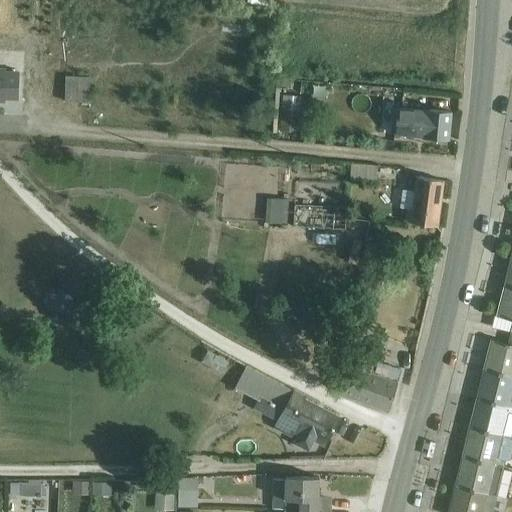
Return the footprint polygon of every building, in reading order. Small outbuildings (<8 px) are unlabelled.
[(251,26),(223,23),(221,32),(250,35),(251,26)] [(100,45),(98,57),(107,58),(110,39),(99,38),(98,45),(100,45)] [(65,80),(54,80),(54,100),(81,101),(81,108),(89,109),(90,77),(65,76),(65,80)] [(150,80),(131,78),(130,88),(150,88),(150,80)] [(0,111),(18,112),(19,80),(8,80),(8,83),(0,82),(0,111)] [(324,97),(325,83),(310,82),(310,96),(324,97)] [(302,96),(283,94),(281,132),(299,133),(302,96)] [(423,137),(449,139),(452,112),(398,107),(395,134),(423,136),(423,137)] [(353,165),(351,180),(375,182),(377,167),(353,165)] [(404,169),(383,169),(384,181),(404,181),(404,169)] [(405,222),(438,226),(444,181),(416,177),(414,192),(402,190),(400,207),(407,209),(405,222)] [(283,201),(271,200),(269,226),(282,227),(285,203),(283,203),(283,201)] [(346,208),(294,205),(293,227),(345,229),(346,208)] [(51,287),(43,305),(76,320),(83,305),(73,300),(74,297),(65,293),(72,277),(60,271),(52,288),(51,287)] [(359,284),(350,321),(360,323),(370,287),(359,284)] [(511,331),(511,288),(504,286),(497,316),(511,319),(511,330),(511,332),(511,331)] [(131,314),(122,312),(116,339),(125,341),(131,314)] [(492,340),(484,369),(511,376),(511,331),(511,332),(509,344),(492,340)] [(190,346),(176,338),(169,351),(184,359),(190,346)] [(207,351),(201,362),(222,373),(229,362),(207,351)] [(400,371),(400,369),(356,355),(356,357),(343,352),(335,390),(343,393),(343,395),(388,410),(397,383),(396,382),(400,371)] [(177,384),(181,373),(148,364),(145,375),(177,384)] [(247,367),(236,387),(259,401),(261,396),(271,402),(270,404),(274,406),(275,404),(284,409),(274,428),(296,439),(295,443),(308,450),(316,435),(327,441),(338,418),(304,400),(306,397),(295,391),(294,392),(247,367)] [(477,399),(511,407),(511,376),(484,369),(477,399)] [(511,407),(477,399),(470,428),(511,438),(511,434),(511,407)] [(462,457),(504,467),(505,461),(511,459),(511,454),(511,439),(511,438),(470,428),(462,457)] [(265,446),(238,441),(236,451),(263,455),(265,446)] [(92,453),(68,453),(68,464),(92,463),(92,453)] [(462,457),(456,486),(497,496),(506,498),(511,474),(511,472),(503,470),(504,467),(462,457)] [(286,500),(286,510),(330,511),(330,499),(318,499),(319,477),(286,477),(285,499),(286,500)] [(180,479),(179,508),(195,508),(195,480),(180,479)] [(88,481),(76,482),(76,495),(88,496),(88,481)] [(111,482),(92,482),(92,495),(111,496),(111,482)] [(173,511),(174,482),(156,482),(154,511),(173,511)] [(21,484),(21,496),(41,497),(41,484),(21,484)] [(493,511),(497,496),(456,486),(449,511),(493,511)]
